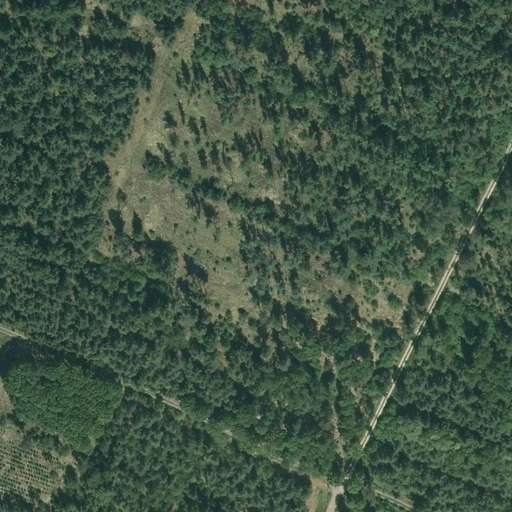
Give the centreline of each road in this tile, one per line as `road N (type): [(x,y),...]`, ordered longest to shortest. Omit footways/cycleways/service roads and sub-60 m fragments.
road 1 (track): [(0,334),(417,511)]
road 2 (track): [(333,511),(511,137)]
